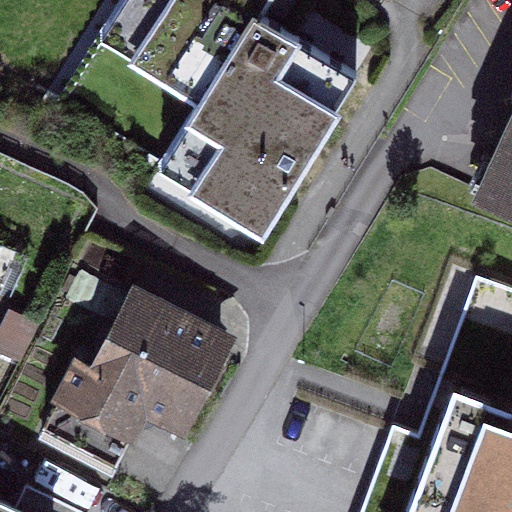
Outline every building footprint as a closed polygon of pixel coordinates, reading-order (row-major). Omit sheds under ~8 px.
[(169,158),(286,229),(378,79),(273,16),(282,0),(122,0),(97,42),(202,106),(169,158)] [(511,78),(463,179),(511,203),(511,78)] [(119,278),(49,412),(131,454),(157,405),(185,420),(229,335),(119,278)] [(511,511),(511,403),(451,381),(402,511),(511,511)] [(0,511),(83,511),(84,511),(25,483),(16,500),(0,492),(0,511)]
